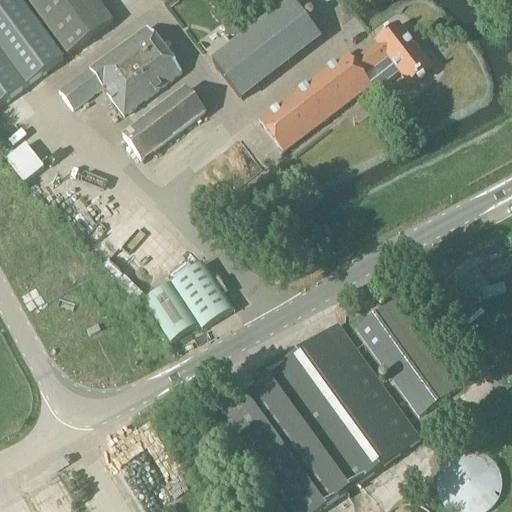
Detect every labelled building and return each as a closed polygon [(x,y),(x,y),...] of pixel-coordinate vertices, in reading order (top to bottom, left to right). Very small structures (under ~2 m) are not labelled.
[(18,0),(0,0),(0,109),(65,62),(18,0)] [(94,0),(24,0),(68,58),(113,25),(94,0)] [(278,5),(277,0),(239,0),(240,10),(260,18),(278,5)] [(242,102),(321,41),(292,2),(213,64),(242,102)] [(348,55),(258,123),(283,155),(331,119),(372,88),(364,77),(387,59),(409,88),(431,71),(398,26),(376,43),(380,48),(370,55),(356,66),(348,55)] [(124,119),(182,76),(148,30),(59,95),(73,113),(103,90),(124,119)] [(142,163),(205,115),(187,91),(123,139),(142,163)] [(233,312),(202,265),(171,286),(202,333),(233,312)] [(144,304),(166,337),(172,345),(197,329),(170,287),(144,304)] [(419,418),(426,413),(462,387),(399,301),(356,332),(419,418)] [(338,328),(223,410),(295,511),(322,511),(420,442),(338,328)] [(501,486),(501,485),(500,479),(498,473),(495,467),(492,463),(488,460),(482,456),(478,454),(470,453),(463,453),(456,455),(451,457),(445,462),(441,467),(438,472),(436,477),(435,484),(435,489),(437,496),(440,502),(444,507),(448,511),(486,511),(491,509),(495,504),(498,498),(500,492),(501,486)]
